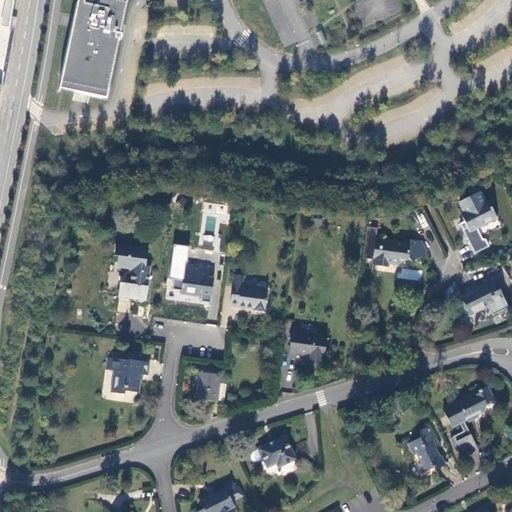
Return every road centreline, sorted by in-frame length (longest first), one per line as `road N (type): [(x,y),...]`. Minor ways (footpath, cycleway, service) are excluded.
road 1 (unclassified): [(161,447),(423,365)]
road 2 (secondary): [(0,207),(38,0)]
road 3 (residential): [(219,340),(174,335),(161,447)]
road 4 (unclassified): [(21,481),(161,447)]
road 5 (residential): [(400,511),(511,460)]
